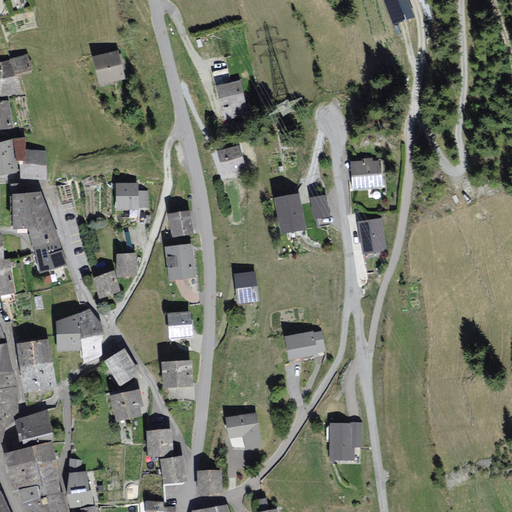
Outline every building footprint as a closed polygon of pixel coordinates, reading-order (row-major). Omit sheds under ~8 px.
[(413,19),(405,0),(384,0),(394,27),(413,19)] [(124,80),(117,54),(94,60),(100,86),(124,80)] [(31,67),(27,56),(0,62),(0,92),(20,91),(15,71),(31,67)] [(247,114),(239,84),(216,90),(225,120),(247,114)] [(9,100),(0,100),(0,126),(11,126),(9,100)] [(15,137),(18,160),(23,161),(22,175),(45,177),(47,152),(24,150),(25,138),(15,137)] [(0,172),(16,170),(11,140),(0,141),(0,172)] [(239,148),(218,154),(224,174),(245,168),(239,148)] [(382,188),(380,163),(352,165),(354,190),(382,188)] [(137,183),(119,183),(119,205),(146,206),(147,191),(137,191),(137,183)] [(15,224),(29,222),(35,244),(56,237),(42,191),(14,192),(15,224)] [(305,230),(297,197),(275,202),(283,235),(305,230)] [(329,217),(325,198),(312,201),(316,220),(329,217)] [(192,231),(189,210),(171,213),(174,233),(192,231)] [(386,249),(379,220),(358,225),(365,254),(386,249)] [(43,268),(64,262),(56,237),(35,244),(43,268)] [(195,273),(191,243),(168,246),(171,276),(195,273)] [(136,272),(136,252),(119,252),(120,273),(136,272)] [(8,258),(0,259),(0,291),(13,289),(8,258)] [(102,262),(91,265),(94,275),(105,272),(102,262)] [(119,289),(113,271),(95,276),(101,295),(119,289)] [(258,298),(254,271),(236,273),(239,301),(258,298)] [(101,327),(89,310),(81,312),(83,347),(84,361),(102,353),(101,327)] [(190,311),(169,312),(170,335),(191,333),(190,311)] [(60,348),(83,347),(81,312),(58,319),(60,348)] [(324,350),(321,332),(313,334),(313,331),(287,335),(291,357),(317,353),(316,351),(324,350)] [(0,370),(12,368),(7,339),(0,340),(0,370)] [(49,339),(20,342),(25,388),(54,384),(49,339)] [(138,372),(123,348),(106,359),(121,382),(138,372)] [(191,359),(164,361),(165,383),(192,382),(191,359)] [(0,370),(0,385),(14,383),(13,373),(12,368),(0,370)] [(19,410),(14,383),(0,385),(0,438),(3,438),(19,410)] [(141,404),(138,389),(114,394),(118,417),(141,412),(139,404),(141,404)] [(17,418),(24,446),(49,440),(53,439),(46,411),(17,418)] [(260,444),(256,413),(228,417),(230,435),(245,433),(246,445),(260,444)] [(361,444),(361,423),(353,422),(353,424),(332,423),(331,457),(352,457),(353,444),(361,444)] [(172,452),(171,428),(148,429),(149,453),(172,452)] [(53,457),(49,440),(24,446),(5,451),(9,466),(37,458),(38,461),(53,457)] [(186,478),(183,455),(162,458),(165,481),(186,478)] [(15,489),(21,488),(59,478),(53,457),(38,461),(37,458),(9,466),(15,489)] [(220,491),(221,469),(199,469),(199,491),(220,491)] [(86,471),(70,472),(66,492),(71,506),(93,502),(86,471)] [(21,488),(24,500),(62,490),(59,478),(21,488)] [(26,511),(53,511),(67,508),(66,505),(62,490),(24,500),(26,511)] [(0,492),(0,511),(8,511),(5,504),(0,492)] [(278,511),(278,508),(268,510),(266,498),(259,499),(261,510),(260,510),(259,511),(278,511)] [(174,511),(175,506),(163,506),(163,501),(148,500),(148,511),(174,511)]
